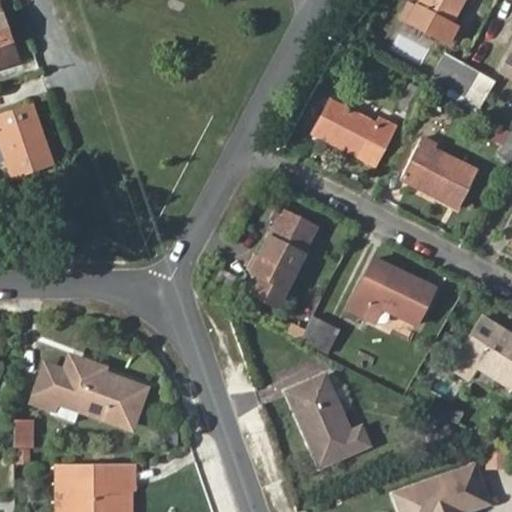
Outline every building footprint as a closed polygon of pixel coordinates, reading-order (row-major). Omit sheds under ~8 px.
[(419,0),(409,21),(449,43),(459,24),(453,21),(463,0),(419,0)] [(0,14),(0,70),(17,64),(0,14)] [(511,53),(508,51),(499,69),(511,75),(511,53)] [(432,79),(451,90),(464,64),(445,54),(432,79)] [(464,64),(451,90),(465,98),(479,72),(464,64)] [(411,85),(398,108),(412,116),(424,92),(411,85)] [(36,138),(43,136),(30,98),(0,107),(0,144),(10,173),(44,162),(36,138)] [(326,125),(319,137),(371,165),(393,123),(378,114),(373,122),(330,99),(318,121),(326,125)] [(311,133),(319,137),(326,125),(318,121),(311,133)] [(511,134),(508,133),(498,156),(510,161),(511,157),(511,134)] [(51,160),(43,136),(36,138),(44,162),(51,160)] [(439,192),(461,203),(476,174),(435,151),(437,147),(422,138),(400,181),(436,200),(439,192)] [(456,212),(461,203),(439,192),(436,200),(456,212)] [(265,279),(255,297),(281,310),(321,233),(287,215),(264,259),(259,256),(251,271),(265,279)] [(408,286),(411,279),(376,261),(353,302),(368,311),(370,306),(414,328),(430,297),(408,286)] [(224,271),(213,291),(227,299),(237,279),(224,271)] [(433,291),(411,279),(408,286),(430,297),(433,291)] [(246,295),(242,305),(254,312),(259,301),(246,295)] [(511,336),(486,320),(473,338),(460,360),(474,370),(478,365),(511,386),(511,336)] [(311,345),(326,353),(338,331),(324,323),(311,345)] [(108,369),(76,358),(70,373),(50,366),(39,404),(58,411),(62,401),(136,427),(149,390),(106,374),(108,369)] [(295,397),(329,471),(377,448),(369,432),(359,437),(332,380),(295,397)] [(34,420),(18,420),(18,447),(34,447),(34,420)] [(132,511),(132,488),(144,488),(143,484),(142,484),(141,466),(144,466),(144,462),(59,463),(59,467),(62,466),(63,481),(58,481),(59,485),(63,485),(63,511),(132,511)] [(469,511),(467,505),(493,495),(484,471),(405,499),(409,511),(469,511)] [(487,511),(498,508),(493,495),(467,505),(469,511),(487,511)]
